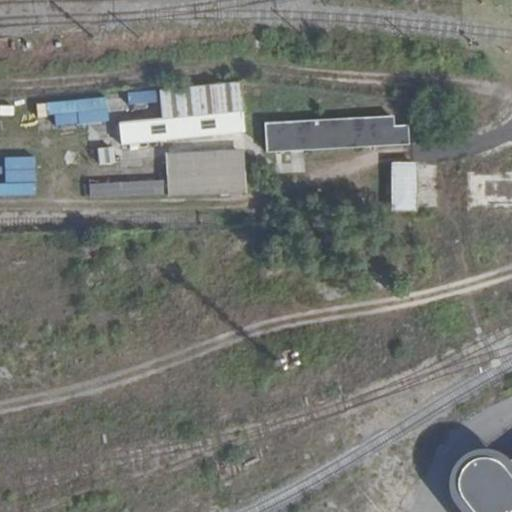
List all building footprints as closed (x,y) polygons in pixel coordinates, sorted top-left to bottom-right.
[(55,128),(108,119),(104,95),(52,103),(55,128)] [(265,120),(265,149),(409,147),(408,117),(265,120)] [(243,148),(165,152),(166,179),(167,194),(245,191),(243,148)] [(415,161),(389,162),(390,209),(415,209),(415,165),(415,161)] [(439,165),(415,165),(415,209),(439,209),(439,165)] [(511,169),(467,169),(467,210),(511,210),(511,169)] [(166,179),(89,183),(89,197),(167,194),(166,179)] [(511,456),(507,460),(492,438),(441,475),(467,511),(509,511),(511,510),(511,456)]
